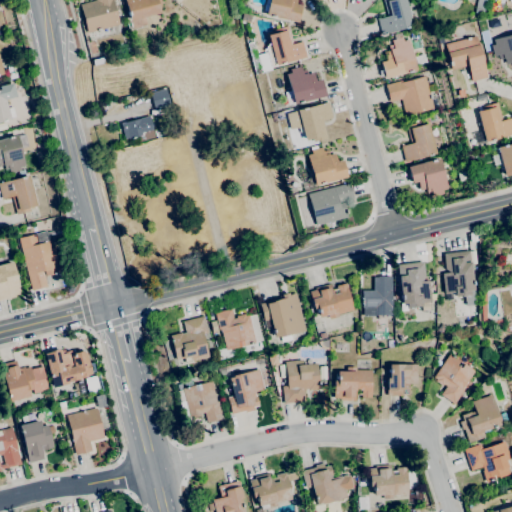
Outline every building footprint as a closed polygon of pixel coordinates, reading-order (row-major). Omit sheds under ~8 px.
[(87,33),(79,5),(96,0),(113,0),(114,1),(112,2),(118,25),(87,33)] [(130,21),(124,0),(159,0),(161,5),(158,6),(160,13),(130,21)] [(297,23),(264,16),(267,0),(296,0),(295,4),(300,6),(297,23)] [(411,27),(381,35),(377,19),(387,17),(382,0),(405,0),(412,24),(412,27),(411,27)] [(485,0),(482,15),(474,13),(476,0),(485,0)] [(266,66),(264,58),(273,56),(267,36),(275,33),(274,30),(288,26),(292,44),(302,41),(306,57),(275,66),(274,64),(271,65),(270,65),(266,66)] [(406,73),(384,79),(379,63),(385,61),(383,52),(389,51),(388,46),(392,45),(391,41),(394,40),(393,35),(400,33),(403,41),(408,40),(409,46),(412,58),(422,55),(424,63),(415,66),(416,70),(406,73)] [(511,63),(505,65),(503,58),(499,60),(498,55),(493,57),(490,46),(493,45),(492,40),(511,34),(511,63)] [(471,82),(466,66),(450,70),(443,45),(475,36),(486,78),(471,82)] [(93,65),(92,60),(103,57),(104,63),(93,65)] [(293,105),(285,74),(290,73),(289,69),(300,66),(301,71),(305,70),(307,74),(318,71),(325,96),(293,105)] [(6,81),(4,75),(15,72),(17,78),(6,81)] [(405,81),(425,76),(431,99),(438,97),(440,107),(405,116),(403,108),(400,99),(389,102),(384,85),(401,81),(402,82),(405,81)] [(0,122),(0,89),(2,89),(10,120),(0,122)] [(154,109),(149,94),(166,89),(170,104),(154,109)] [(246,103),(244,95),(250,93),(252,102),(246,103)] [(477,149),(476,146),(472,133),(481,131),(476,112),(483,110),(482,106),(483,106),(482,102),(481,102),(480,96),(486,94),(488,105),(496,103),(501,121),(511,118),(511,122),(511,134),(502,137),(503,140),(491,143),(491,140),(484,142),(484,143),(481,144),(482,148),(477,149)] [(313,142),(312,139),(304,141),(299,121),(292,123),(290,113),(297,111),(296,110),(328,102),(332,118),(322,121),(327,139),(313,142)] [(287,111),(287,129),(297,129),(296,111),(287,111)] [(125,139),(120,123),(149,116),(153,132),(125,139)] [(404,162),(400,147),(410,144),(405,126),(414,123),(413,119),(416,118),(417,122),(419,122),(420,126),(428,124),(436,154),(404,162)] [(9,173),(8,169),(4,170),(3,165),(0,166),(0,139),(16,135),(24,166),(19,167),(20,170),(9,173)] [(168,157),(166,151),(163,152),(161,146),(165,145),(163,140),(172,138),(173,140),(177,139),(181,153),(168,157)] [(260,160),(255,141),(268,138),(273,157),(260,160)] [(511,174),(503,177),(496,148),(511,143),(511,174)] [(314,186),(306,155),(311,154),(310,150),(309,148),(316,146),(317,149),(321,148),(322,152),(326,150),(328,155),(334,154),(336,162),(342,160),(346,177),(314,186)] [(205,160),(210,192),(230,189),(225,157),(205,160)] [(432,197),(430,193),(426,194),(425,189),(419,191),(417,182),(411,184),(407,167),(439,159),(447,189),(442,191),(443,194),(432,197)] [(16,215),(11,197),(1,200),(0,196),(0,183),(29,175),(36,205),(29,207),(30,211),(16,215)] [(187,239),(173,183),(150,188),(153,197),(139,200),(151,248),(187,239)] [(308,226),(303,206),(309,204),(307,195),(349,183),(353,199),(337,203),(338,204),(343,202),(347,217),(315,226),(314,225),(308,226)] [(31,290),(18,238),(46,231),(48,241),(52,240),(61,272),(45,276),(44,270),(42,270),(46,287),(31,290)] [(470,242),(469,234),(476,233),(477,241),(470,242)] [(454,297),(453,293),(443,294),(441,274),(449,273),(444,269),(442,254),(468,251),(473,290),(469,291),(469,295),(454,297)] [(0,300),(0,265),(12,262),(20,293),(14,295),(14,297),(0,300)] [(406,308),(405,304),(401,304),(397,276),(398,276),(396,265),(422,262),(425,281),(428,281),(431,301),(420,303),(421,306),(406,308)] [(380,316),(374,316),(362,317),(362,308),(361,308),(361,291),(372,291),(372,278),(377,278),(377,277),(384,277),(391,277),(391,316),(380,316)] [(337,323),(336,317),(329,319),(328,315),(319,317),(317,308),(314,309),(309,291),(315,290),(315,288),(330,284),(332,293),(334,293),(338,293),(336,286),(346,283),(352,310),(337,314),(337,316),(345,314),(347,320),(337,323)] [(287,336),(279,338),(278,337),(278,336),(274,337),(269,319),(263,321),(259,304),(273,301),(272,298),(281,296),(282,300),(288,298),(291,308),(288,309),(289,312),(299,309),(305,331),(287,336)] [(226,350),(220,330),(219,330),(214,313),(230,309),(233,319),(236,318),(235,316),(244,314),(245,316),(248,315),(248,316),(255,314),(262,341),(244,346),(242,340),(237,341),(239,347),(226,350)] [(185,363),(184,358),(176,360),(169,336),(181,333),(181,334),(185,333),(182,322),(203,316),(207,333),(203,334),(208,357),(185,363)] [(441,335),(436,330),(441,324),(446,328),(441,335)] [(308,342),(306,336),(312,334),(314,340),(308,342)] [(289,341),(276,344),(275,339),(287,336),(289,341)] [(52,388),(44,353),(60,349),(61,354),(64,353),(63,352),(69,350),(70,356),(73,355),(72,353),(82,351),(83,352),(85,351),(91,374),(86,375),(86,377),(67,382),(68,384),(52,388)] [(453,405),(439,395),(445,387),(442,385),(441,387),(434,381),(435,380),(432,378),(449,354),(459,361),(455,366),(460,369),(463,364),(474,371),(467,381),(469,383),(466,388),(463,386),(462,389),(463,390),(453,405)] [(283,404),(281,386),(287,386),(286,382),(282,383),(282,378),(286,378),(284,362),(303,359),(303,365),(317,363),(320,389),(317,389),(317,390),(311,391),(311,390),(308,390),(308,389),(303,389),(305,401),(283,404)] [(10,401),(0,364),(15,360),(18,369),(23,368),(24,369),(29,367),(30,369),(40,367),(46,390),(32,393),(31,390),(28,390),(30,396),(10,401)] [(401,396),(386,396),(386,378),(388,378),(388,365),(416,365),(416,384),(408,384),(408,395),(401,395),(401,396)] [(354,402),(342,401),(342,399),(332,399),(333,380),(337,380),(337,371),(346,371),(346,367),(355,367),(355,370),(371,370),(370,398),(360,398),(360,395),(354,395),(354,402)] [(231,414),(227,398),(233,396),(228,378),(233,377),(232,376),(258,370),(263,389),(254,392),(250,393),(252,397),(256,396),(258,406),(252,407),(253,411),(245,413),(245,411),(231,414)] [(207,422),(204,413),(189,417),(188,415),(183,416),(177,391),(182,390),(181,389),(193,386),(195,391),(200,389),(199,384),(211,381),(216,402),(218,402),(222,418),(207,422)] [(467,443),(463,430),(461,430),(458,422),(462,421),(460,415),(470,412),(470,413),(473,412),(470,402),(490,395),(499,421),(498,422),(499,426),(482,431),(484,437),(467,443)] [(75,455),(71,440),(67,441),(62,419),(65,418),(65,415),(67,415),(65,410),(93,403),(94,408),(96,408),(103,438),(88,442),(91,451),(75,455)] [(502,422),(499,415),(504,413),(507,420),(502,422)] [(28,463),(18,425),(39,420),(40,426),(47,425),(52,448),(40,451),(42,460),(28,463)] [(0,469),(0,429),(11,427),(17,451),(21,450),(22,456),(19,457),(21,464),(0,469)] [(485,483),(481,471),(483,471),(481,467),(470,471),(463,450),(479,444),(481,449),(504,442),(510,460),(505,461),(509,475),(485,483)] [(321,505),(320,503),(316,504),(311,486),(305,488),(301,471),(314,468),(314,466),(323,463),(324,467),(329,466),(332,475),(330,476),(331,481),(341,478),(340,477),(345,475),(347,477),(349,476),(353,488),(344,490),(346,498),(321,505)] [(382,500),(382,495),(373,495),(373,486),(369,487),(368,469),(374,468),(374,466),(388,465),(388,468),(391,468),(392,475),(394,474),(394,475),(396,475),(396,468),(405,467),(407,495),(391,496),(391,499),(382,500)] [(255,511),(260,509),(260,506),(258,506),(256,497),(252,498),(248,481),(255,479),(254,477),(269,473),(271,479),(276,478),(275,475),(285,472),(286,476),(292,474),(294,481),(287,482),(292,499),(276,503),(277,506),(263,509),(263,511),(255,511)] [(214,511),(214,509),(208,511),(207,505),(212,503),(211,500),(220,498),(217,486),(239,481),(240,487),(239,487),(242,499),(240,499),(243,511),(214,511)]
